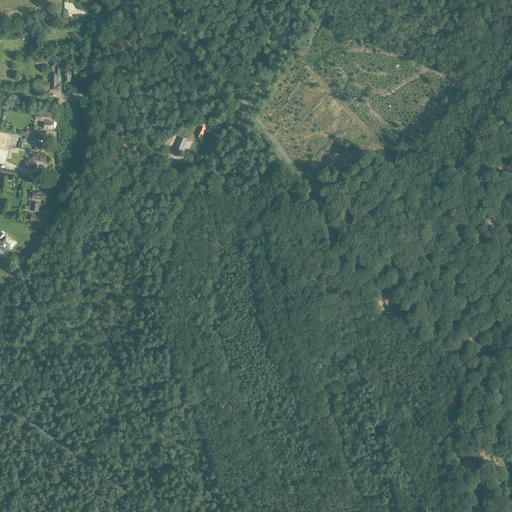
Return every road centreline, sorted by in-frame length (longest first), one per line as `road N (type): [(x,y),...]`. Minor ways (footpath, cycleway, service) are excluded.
road 1 (unclassified): [(511,479),(167,0)]
road 2 (track): [(228,511),(169,338),(163,293),(164,245),(194,190),(178,178),(85,173)]
road 3 (track): [(232,0),(408,166),(511,230)]
road 4 (unclassified): [(0,292),(78,190),(88,159),(95,50),(106,21),(127,0)]
road 5 (unclassified): [(160,511),(0,398)]
road 6 (track): [(179,368),(0,363)]
